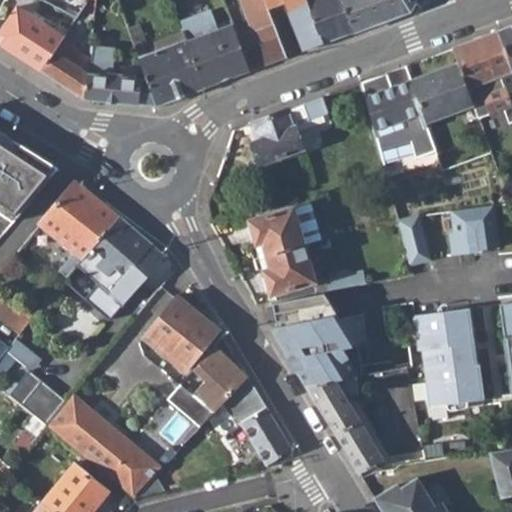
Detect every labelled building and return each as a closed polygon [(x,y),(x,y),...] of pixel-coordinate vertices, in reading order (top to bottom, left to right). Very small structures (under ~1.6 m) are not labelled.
[(97,8),(98,0),(46,0),(66,11),(76,16),(86,2),(97,8)] [(236,30),(250,71),(285,57),(268,7),(265,0),(242,0),(250,26),(236,30)] [(265,0),(268,7),(286,1),(302,51),(323,43),(308,0),(265,0)] [(308,0),(323,43),(354,31),(342,0),(308,0)] [(342,0),(354,31),(411,11),(416,0),(342,0)] [(0,38),(1,45),(42,71),(60,43),(63,36),(18,6),(0,30),(0,38)] [(60,20),(69,27),(76,16),(66,11),(60,20)] [(193,55),(203,88),(241,74),(250,71),(236,30),(234,23),(218,29),(211,11),(180,22),(184,33),(188,40),(193,55)] [(130,27),(135,43),(143,41),(146,40),(140,23),(130,27)] [(511,62),(511,26),(499,31),(511,62)] [(504,109),(509,123),(511,122),(511,90),(507,93),(501,77),(511,72),(511,62),(499,31),(453,48),(458,63),(468,88),(474,106),(478,119),(504,109)] [(156,43),(158,51),(188,40),(184,33),(156,43)] [(148,52),(143,41),(135,43),(148,81),(157,105),(203,88),(193,55),(188,40),(158,51),(148,52)] [(42,71),(84,98),(87,73),(88,61),(60,43),(42,71)] [(468,88),(458,63),(412,80),(427,123),(474,106),(468,88)] [(84,98),(157,105),(148,81),(122,77),(122,75),(87,73),(84,98)] [(427,123),(412,80),(394,87),(388,73),(362,83),(384,164),(416,155),(417,158),(437,151),(427,123)] [(261,163),(304,148),(300,135),(334,122),(324,97),(253,123),(259,140),(253,142),(261,163)] [(57,168),(0,130),(0,212),(12,223),(57,168)] [(58,269),(67,277),(77,265),(118,214),(75,181),(38,226),(71,251),(58,269)] [(494,205),(453,210),(456,232),(451,233),(454,255),(500,247),(494,205)] [(251,221),(263,258),(306,247),(295,209),(251,221)] [(85,299),(111,321),(145,280),(142,277),(150,268),(153,270),(165,255),(118,214),(77,265),(99,283),(85,299)] [(400,220),(412,264),(432,258),(420,214),(400,220)] [(263,258),(274,293),(315,282),(306,247),(263,258)] [(329,280),(331,289),(353,285),(351,275),(329,280)] [(325,291),(274,301),(279,324),(272,325),(307,383),(359,374),(360,374),(344,347),(361,344),(371,342),(365,313),(341,318),(325,291)] [(511,294),(500,297),(511,373),(511,294)] [(32,321),(0,296),(0,316),(22,334),(32,321)] [(147,340),(187,371),(219,329),(179,296),(147,340)] [(424,350),(432,406),(448,404),(451,411),(459,410),(458,403),(486,399),(470,301),(447,304),(448,311),(415,315),(420,351),(424,350)] [(220,338),(231,349),(222,334),(220,338)] [(0,337),(0,360),(11,346),(0,337)] [(205,382),(193,396),(214,414),(228,400),(235,392),(249,377),(241,365),(231,349),(220,338),(193,370),(205,382)] [(360,374),(366,373),(361,344),(344,347),(360,374)] [(68,400),(30,370),(10,395),(34,414),(48,426),(68,400)] [(362,392),(359,374),(307,383),(361,472),(375,465),(389,464),(349,400),(347,395),(362,392)] [(228,400),(267,464),(292,449),(249,377),(235,392),(228,400)] [(193,396),(181,386),(166,403),(198,431),(202,427),(214,414),(193,396)] [(164,467),(95,409),(74,393),(68,400),(48,426),(136,497),(164,467)] [(355,396),(349,400),(389,464),(422,458),(420,449),(391,454),(355,396)] [(26,424),(28,427),(40,435),(48,426),(34,414),(26,424)] [(198,431),(181,449),(190,458),(210,435),(202,427),(198,431)] [(511,482),(511,448),(492,452),(498,485),(511,482)] [(44,501),(57,511),(92,511),(110,491),(75,462),(44,501)] [(435,507),(419,478),(402,488),(396,486),(377,498),(385,511),(446,511),(442,503),(435,507)] [(500,499),(511,497),(511,482),(498,485),(500,499)] [(34,511),(57,511),(44,501),(34,511)]
